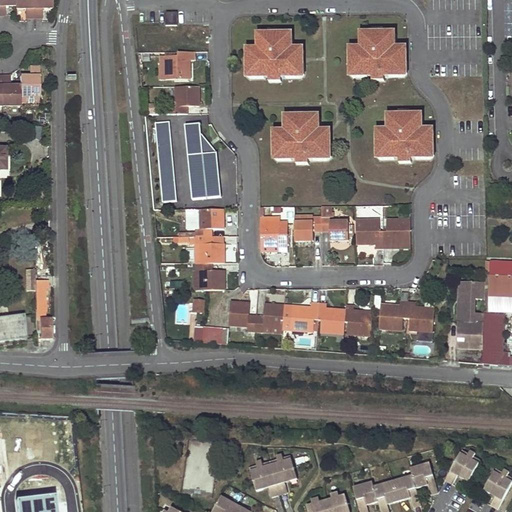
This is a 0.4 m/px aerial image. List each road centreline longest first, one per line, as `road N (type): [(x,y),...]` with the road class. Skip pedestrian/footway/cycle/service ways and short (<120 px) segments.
road 1 (residential): [(224,12),(220,117),(247,162),(254,271),(267,278),(400,275),(421,254),(420,204),(447,160),(444,107),(423,82),(417,21),(400,1)]
road 2 (tertiary): [(117,511),(88,0)]
road 3 (unclassified): [(164,363),(122,3)]
road 4 (residential): [(511,379),(241,358),(164,363)]
road 5 (unclassified): [(61,37),(63,366)]
road 6 (residential): [(262,2),(400,1)]
